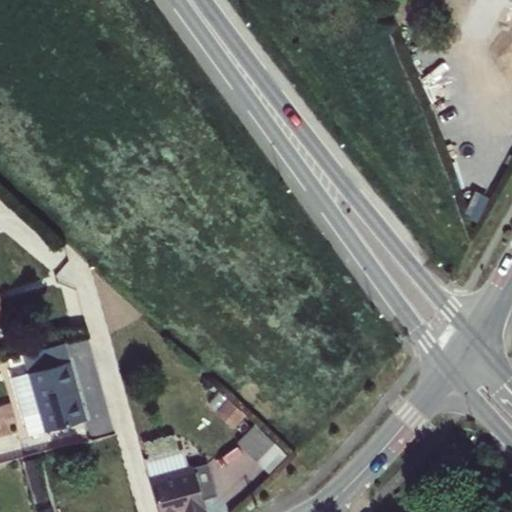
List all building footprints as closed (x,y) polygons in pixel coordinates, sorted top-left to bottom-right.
[(3,273),(0,270),(0,341),(21,336),(3,273)] [(73,345),(32,357),(36,373),(44,403),(52,432),(93,420),(73,345)] [(44,403),(36,373),(18,378),(34,437),(52,432),(44,403)] [(237,442),(266,473),(284,456),(255,425),(237,442)] [(154,462),(160,483),(167,511),(214,511),(212,504),(227,500),(217,466),(197,472),(192,455),(164,463),(163,460),(154,462)]
